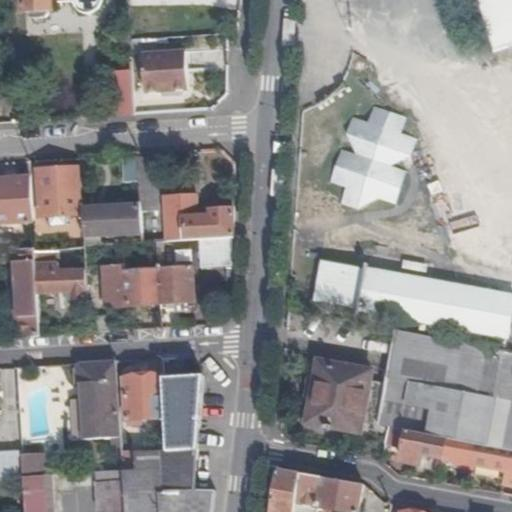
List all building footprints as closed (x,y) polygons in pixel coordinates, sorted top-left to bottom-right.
[(26,0),(27,14),(32,14),(32,19),(35,21),(49,20),(52,18),(51,13),(55,12),(54,0),(26,0)] [(105,0),(76,0),(77,7),(78,9),(80,13),(83,15),(85,17),(89,18),(95,18),(96,17),(99,16),(102,14),(104,11),(105,8),(106,4),(105,0)] [(511,50),(511,0),(482,0),(500,54),(511,50)] [(193,93),(191,49),(145,51),(147,94),(193,93)] [(137,118),(135,75),(113,76),(115,119),(137,118)] [(414,159),(393,115),(349,137),(360,159),(339,170),(361,212),(404,191),(393,170),(414,159)] [(122,157),(125,184),(138,182),(135,156),(122,157)] [(157,157),(140,158),(143,214),(160,214),(157,157)] [(82,172),(41,174),(43,219),(53,219),(54,228),(68,227),(68,218),(84,217),(82,172)] [(0,226),(36,225),(33,181),(0,182),(0,226)] [(237,240),(237,212),(212,212),(212,218),(199,219),(198,199),(168,201),(170,244),(202,242),(237,240)] [(143,216),(85,219),(86,239),(144,236),(143,216)] [(237,270),(237,240),(202,242),(204,271),(237,270)] [(37,255),(37,251),(14,253),(19,341),(41,339),(39,297),(37,255)] [(61,253),(37,255),(39,297),(70,296),(70,307),(90,306),(89,273),(62,275),(61,253)] [(316,307),(424,327),(509,342),(511,327),(511,297),(370,272),(371,268),(370,268),(368,271),(325,263),(316,307)] [(163,306),(161,272),(134,273),(134,267),(106,269),(108,310),(163,306)] [(194,270),(161,272),(163,306),(196,304),(194,270)] [(92,336),(118,335),(117,318),(91,319),(92,336)] [(511,340),(509,342),(424,327),(423,334),(511,350),(511,340)] [(511,355),(505,355),(397,333),(389,380),(390,381),(438,390),(511,404),(511,355)] [(125,440),(121,364),(83,367),(86,439),(87,443),(117,440),(125,440)] [(323,365),(322,367),(375,378),(376,374),(323,365)] [(313,388),(308,414),(366,425),(381,428),(386,404),(389,388),(374,385),(375,378),(322,367),(318,390),(313,388)] [(140,474),(201,469),(207,381),(168,383),(168,380),(128,382),(131,424),(170,421),(172,455),(139,457),(140,474)] [(438,390),(390,381),(389,388),(386,404),(434,413),(438,390)] [(511,404),(438,390),(434,413),(386,404),(381,428),(391,430),(511,451),(511,404)] [(366,425),(308,414),(306,426),(329,430),(329,433),(337,435),(337,431),(364,437),(366,425)] [(387,448),(387,450),(406,453),(404,465),(423,468),(425,463),(426,458),(431,459),(445,461),(477,467),(508,473),(507,480),(511,480),(511,451),(391,430),(388,442),(390,442),(389,448),(387,448)] [(126,447),(125,440),(117,440),(117,448),(126,447)] [(25,459),(25,452),(0,453),(0,482),(27,481),(25,459)] [(47,458),(25,459),(27,481),(48,480),(47,458)] [(476,472),(477,467),(445,461),(445,467),(476,472)] [(199,496),(201,469),(140,474),(127,475),(129,511),(212,511),(214,496),(199,496)] [(281,473),(274,511),(298,511),(299,507),(327,511),(361,511),(366,488),(281,473)] [(129,511),(127,475),(101,476),(103,511),(129,511)] [(48,480),(27,481),(28,511),(57,511),(55,479),(48,480)]
